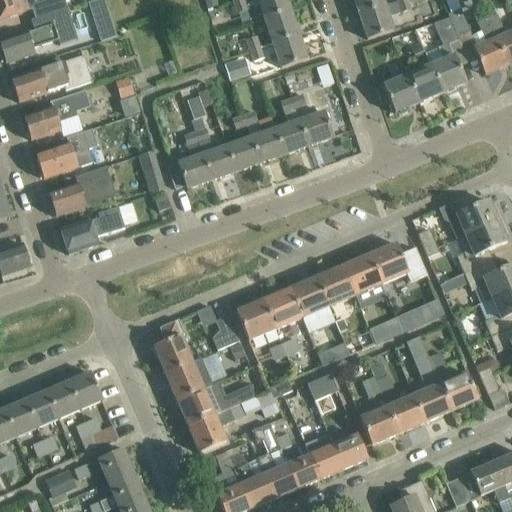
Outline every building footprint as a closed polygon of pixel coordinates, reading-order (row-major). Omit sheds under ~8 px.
[(31,0),(0,0),(0,22),(22,15),(22,14),(34,10),(31,0)] [(94,31),(98,42),(115,37),(102,0),(95,0),(72,8),(81,35),(94,31)] [(226,19),(248,12),(244,0),(233,4),(234,6),(223,10),(226,19)] [(290,12),(285,0),(257,0),(265,20),(290,12)] [(353,0),(359,16),(384,7),(381,0),(353,0)] [(411,11),(407,0),(406,0),(397,3),(384,7),(359,16),(367,41),(392,32),(388,18),(411,11)] [(511,33),(505,37),(490,1),(481,4),(508,67),(511,64),(511,33)] [(484,77),(508,67),(481,4),(480,5),(483,13),(475,16),(478,24),(477,25),(480,34),(472,37),(477,49),(473,50),(484,77)] [(59,46),(66,44),(77,40),(67,11),(62,13),(62,11),(41,18),(41,19),(36,21),(39,30),(0,43),(0,48),(6,66),(34,56),(32,50),(58,41),(59,46)] [(457,38),(470,33),(460,11),(448,16),(449,20),(457,38)] [(298,36),(290,12),(265,20),(273,45),(298,36)] [(457,38),(449,20),(433,25),(443,47),(425,55),(430,67),(442,95),(466,85),(454,57),(453,58),(448,46),(458,42),(457,38)] [(307,61),(306,60),(298,36),(273,45),(281,70),(307,61)] [(250,53),(260,49),(256,38),(246,41),(250,53)] [(419,45),(410,49),(415,61),(424,58),(419,45)] [(260,49),(250,53),(253,63),(264,60),(260,49)] [(18,104),(64,89),(65,93),(91,84),(83,58),(60,66),(59,60),(47,64),(49,68),(11,81),(18,104)] [(245,59),(225,65),(230,82),(250,76),(245,59)] [(418,105),(442,95),(430,67),(407,77),(418,105)] [(394,115),(418,105),(407,77),(383,88),(375,92),(381,106),(389,103),(394,115)] [(185,96),(192,119),(212,114),(205,90),(185,96)] [(77,118),(75,113),(89,108),(84,93),(51,104),(53,110),(23,119),(31,142),(61,132),(58,124),(77,118)] [(302,97),(291,100),(295,111),(306,107),(302,97)] [(284,115),(295,111),(291,100),(280,104),(284,115)] [(246,128),(258,124),(254,113),(243,117),(246,128)] [(324,114),(310,119),(299,123),(308,148),(333,140),(324,114)] [(235,132),(246,128),(243,117),(232,121),(235,132)] [(209,141),(202,119),(201,119),(194,121),(191,123),(195,133),(194,134),(211,182),(235,174),(226,148),(213,153),(208,141),(209,141)] [(284,157),(308,148),(299,123),(275,131),(284,157)] [(96,152),(93,141),(98,140),(95,131),(67,140),(69,146),(36,157),(43,181),(77,170),(77,169),(101,161),(97,152),(96,152)] [(260,165),(284,157),(275,131),(251,140),(260,165)] [(187,191),(211,182),(194,134),(183,137),(192,160),(167,169),(175,191),(186,187),(187,191)] [(235,174),(260,165),(251,140),(226,148),(235,174)] [(151,196),(165,192),(153,153),(139,157),(151,196)] [(86,209),(85,207),(115,198),(106,169),(75,179),(76,186),(48,195),(56,218),(86,209)] [(0,223),(9,220),(2,199),(1,198),(0,198),(0,223)] [(166,199),(154,203),(158,214),(170,210),(166,199)] [(457,241),(502,222),(495,207),(491,208),(489,203),(459,215),(454,204),(439,211),(439,212),(440,211),(445,222),(450,224),(457,241)] [(68,256),(98,247),(95,239),(124,230),(118,209),(98,216),(100,220),(60,232),(68,256)] [(464,275),(487,266),(482,255),(507,244),(504,238),(508,237),(502,222),(457,241),(463,255),(456,258),(464,275)] [(417,236),(427,259),(439,254),(429,231),(417,236)] [(415,250),(401,256),(396,245),(369,257),(381,286),(406,276),(410,284),(427,277),(415,250)] [(30,269),(23,246),(0,253),(0,274),(1,278),(30,269)] [(355,298),(381,286),(369,257),(342,268),(355,298)] [(484,304),(491,301),(511,292),(511,267),(491,277),(487,266),(464,275),(464,276),(455,280),(459,289),(468,285),(471,292),(478,289),(484,304)] [(328,309),(355,298),(342,268),(316,280),(328,309)] [(302,320),(328,309),(316,280),(289,291),(302,320)] [(275,332),(302,320),(289,291),(262,302),(275,332)] [(491,339),(511,329),(511,325),(509,318),(511,316),(511,292),(491,301),(498,317),(484,324),(491,339)] [(248,343),(275,332),(262,302),(236,314),(248,343)] [(416,312),(396,320),(402,335),(422,326),(416,312)] [(238,343),(236,336),(228,318),(215,323),(219,332),(212,340),(217,352),(238,343)] [(343,320),(334,324),(339,335),(348,331),(343,320)] [(192,364),(181,337),(184,336),(178,322),(159,330),(165,343),(153,349),(165,376),(192,364)] [(381,326),(369,332),(376,346),(388,341),(381,326)] [(511,349),(511,329),(491,339),(497,354),(511,348),(511,349)] [(419,338),(407,344),(427,392),(413,398),(424,424),(450,413),(419,338)] [(281,346),(286,357),(299,352),(294,341),(281,346)] [(235,364),(246,359),(240,346),(229,351),(235,364)] [(273,363),(286,357),(281,346),(268,351),(273,363)] [(328,352),(317,356),(322,367),(322,369),(334,364),(333,362),(328,352)] [(433,372),(434,371),(445,367),(440,354),(428,359),(433,372)] [(219,383),(203,390),(192,364),(165,376),(177,403),(220,384),(219,383)] [(81,412),(102,402),(90,374),(69,384),(81,412)] [(478,402),(470,383),(466,375),(439,386),(450,413),(478,402)] [(488,397),(498,393),(499,392),(492,375),(480,380),(488,397)] [(330,376),(307,386),(307,387),(313,401),(314,403),(337,393),(333,383),(330,376)] [(376,382),(381,396),(394,390),(388,377),(376,382)] [(374,378),(361,384),(368,401),(381,396),(374,378)] [(292,392),(288,384),(287,382),(268,390),(273,400),(292,392)] [(59,421),(81,412),(69,384),(47,393),(59,421)] [(188,430),(241,407),(240,405),(255,399),(250,387),(225,397),(220,384),(177,403),(188,430)] [(38,430),(59,421),(47,393),(26,402),(38,430)] [(398,436),(424,424),(413,398),(386,409),(398,436)] [(16,439),(38,430),(26,402),(4,411),(16,439)] [(226,443),(220,428),(246,417),(241,407),(188,430),(199,455),(226,443)] [(371,447),(398,436),(386,409),(360,420),(371,447)] [(0,446),(16,439),(4,411),(0,412),(0,446)] [(95,420),(86,424),(91,437),(101,432),(95,420)] [(87,453),(97,449),(86,424),(76,428),(87,453)] [(269,425),(252,433),(256,444),(263,441),(268,455),(269,455),(270,456),(280,452),(275,440),(269,425)] [(275,440),(280,452),(291,447),(286,435),(275,440)] [(333,447),(332,448),(328,437),(305,447),(310,457),(309,457),(320,481),(343,471),(333,447)] [(366,461),(359,443),(356,437),(333,447),(343,471),(366,461)] [(43,442),(48,455),(57,451),(52,438),(43,442)] [(38,459),(48,455),(43,442),(32,447),(38,459)] [(108,484),(133,474),(123,450),(98,461),(108,484)] [(268,455),(256,460),(273,501),(296,491),(286,467),(276,471),(270,456),(269,455),(268,455)] [(511,483),(511,455),(494,464),(504,487),(511,483)] [(273,501),(263,477),(254,481),(248,466),(245,467),(240,456),(229,461),(234,472),(240,486),(250,511),(273,501)] [(0,460),(0,461),(5,473),(14,469),(9,457),(0,460)] [(296,491),(320,481),(309,457),(286,467),(296,491)] [(224,477),(234,472),(229,461),(219,465),(224,477)] [(510,501),(504,487),(494,464),(470,474),(480,497),(492,492),(501,511),(511,511),(511,508),(509,501),(510,501)] [(86,467),(74,471),(78,482),(90,477),(86,467)] [(76,490),(69,473),(69,472),(46,482),(54,500),(76,490)] [(113,498),(101,503),(104,511),(107,511),(118,508),(143,497),(133,474),(108,484),(113,498)] [(445,485),(456,509),(469,502),(459,479),(445,485)] [(434,511),(430,501),(421,482),(398,493),(403,503),(391,508),(392,511),(434,511)] [(223,511),(247,511),(250,511),(240,486),(216,496),(223,511)] [(148,511),(143,497),(118,508),(119,511),(148,511)] [(104,511),(101,503),(89,508),(90,511),(104,511)]
